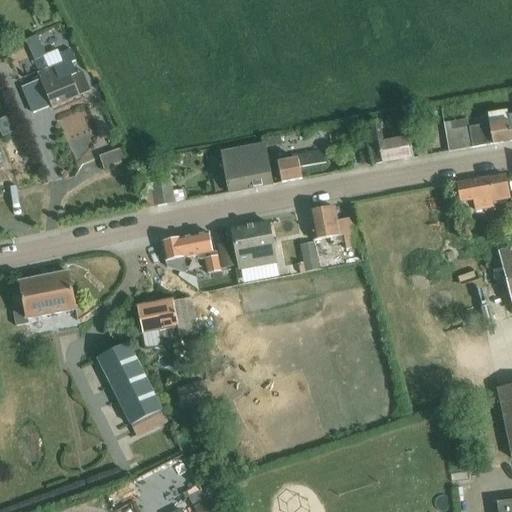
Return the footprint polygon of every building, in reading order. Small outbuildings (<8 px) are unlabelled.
[(40,76),(38,76),(52,109),(79,98),(71,78),(76,75),(71,64),(75,62),(71,51),(60,56),(58,52),(46,57),(37,37),(25,42),(40,76)] [(488,116),(489,125),(471,128),(469,120),(467,121),(472,149),(495,145),(511,141),(511,131),(510,123),(509,124),(508,117),(507,112),(488,116)] [(472,149),(467,121),(446,124),(451,153),(472,149)] [(366,127),(373,167),(414,160),(410,140),(385,145),(381,124),(366,127)] [(83,160),(99,155),(95,141),(78,146),(83,160)] [(425,145),(417,147),(419,158),(427,157),(425,145)] [(230,195),(274,186),(266,148),(223,156),(226,175),(215,177),(218,196),(230,194),(230,195)] [(99,158),(104,171),(128,163),(123,150),(99,158)] [(300,169),(325,164),(322,152),(288,158),(289,163),(279,165),(283,184),(303,180),(300,169)] [(149,176),(155,209),(175,205),(168,172),(149,176)] [(507,177),(491,180),(491,179),(458,186),(462,204),(470,202),(471,207),(476,206),(477,211),(494,208),(493,203),(511,199),(507,177)] [(344,244),(345,251),(358,248),(352,220),(336,223),(333,209),(308,214),(314,243),(330,240),(330,244),(332,243),(333,246),(344,244)] [(469,211),(461,212),(462,224),(470,223),(469,211)] [(232,232),(238,271),(276,264),(268,225),(232,232)] [(184,260),(213,254),(209,235),(163,245),(168,269),(187,275),(184,260)] [(217,247),(222,270),(234,268),(229,244),(217,247)] [(305,274),(319,271),(314,244),(300,247),(305,274)] [(511,250),(498,254),(511,305),(511,250)] [(204,260),(208,276),(221,273),(218,257),(204,260)] [(28,321),(76,312),(69,275),(20,285),(24,308),(12,310),(16,328),(29,326),(28,321)] [(170,304),(139,309),(144,336),(147,350),(162,347),(181,344),(180,339),(199,335),(193,302),(170,304)] [(97,360),(136,438),(167,422),(128,345),(97,360)] [(177,391),(182,410),(209,402),(204,383),(177,391)] [(511,460),(511,386),(497,390),(511,460)] [(190,457),(141,473),(150,499),(199,483),(190,457)] [(511,511),(511,502),(497,504),(497,511),(511,511)] [(193,508),(195,511),(210,511),(205,503),(193,508)]
